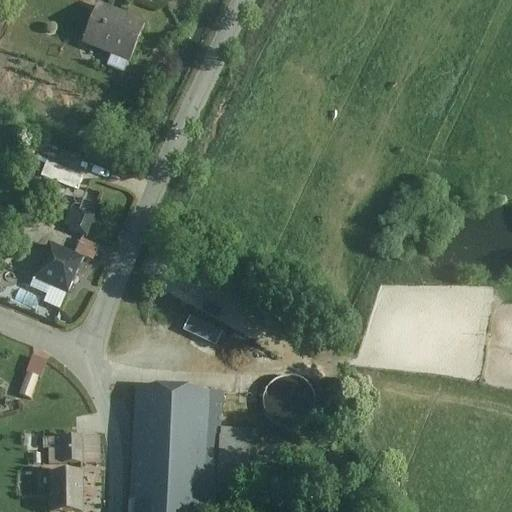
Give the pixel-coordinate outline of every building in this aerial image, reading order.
[(96,4),(79,46),(127,65),(144,23),(96,4)] [(43,176),(80,190),(86,175),(49,160),(43,176)] [(73,231),(90,238),(99,216),(81,209),(80,211),(72,208),(66,224),(74,227),(73,231)] [(78,253),(96,261),(103,246),(84,238),(78,253)] [(35,279),(72,295),(88,259),(52,242),(35,279)] [(50,362),(36,356),(29,373),(30,374),(21,396),(32,400),(41,378),(43,379),(50,362)] [(134,390),(127,511),(201,511),(214,510),(215,496),(217,496),(217,486),(254,489),(258,433),(220,430),(222,394),(134,390)] [(103,464),(102,438),(50,439),(51,465),(103,464)] [(263,443),(262,453),(285,455),(285,448),(277,447),(277,444),(263,443)] [(52,511),(86,511),(87,475),(52,475),(52,511)]
